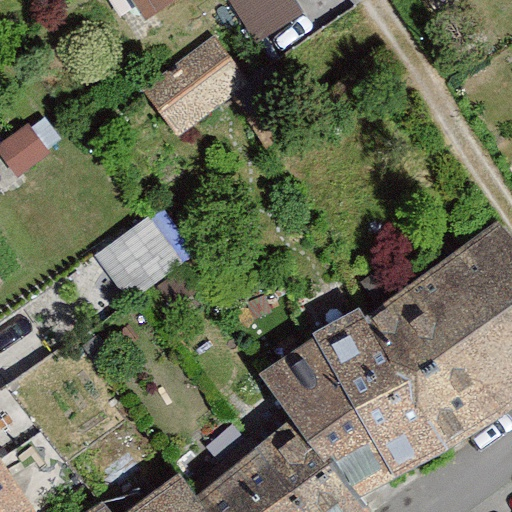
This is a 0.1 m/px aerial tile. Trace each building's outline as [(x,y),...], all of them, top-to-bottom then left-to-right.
[(145,0),(173,40),(230,0),(234,0),(269,50),(315,18),(302,0),(145,0)] [(223,43),(151,97),(189,147),(261,93),(223,43)] [(32,136),(4,155),(29,191),(57,171),(32,136)] [(180,215),(109,268),(142,313),(214,260),(180,215)] [(511,427),(511,233),(509,231),(380,331),(372,319),(277,387),(290,409),(156,511),(114,511),(113,510),(109,511),(72,511),(92,498),(76,476),(95,462),(75,436),(55,449),(29,412),(0,431),(0,511),(378,511),(379,511),(478,455),(511,427)]
